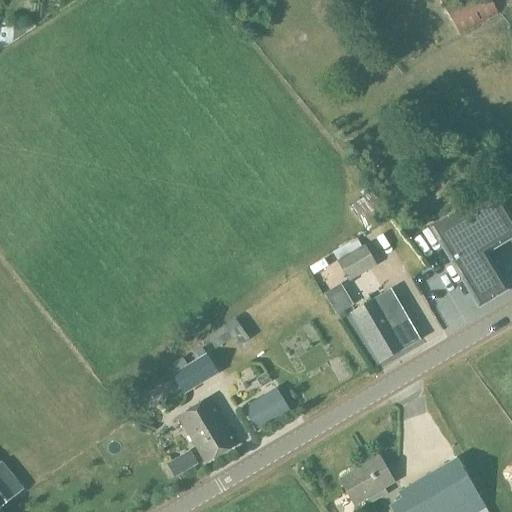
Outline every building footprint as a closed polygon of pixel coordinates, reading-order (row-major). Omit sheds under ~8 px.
[(460,37),(498,16),(489,0),(464,0),(446,11),(460,37)] [(374,191),(351,199),(360,224),(383,216),(374,191)] [(438,225),(483,304),(507,290),(486,253),(511,238),(511,218),(497,192),(438,225)] [(349,283),(377,267),(366,247),(362,249),(357,239),(332,254),(349,283)] [(345,280),(328,290),(335,303),(352,292),(345,280)] [(391,291),(351,314),(379,363),(419,340),(391,291)] [(320,329),(332,322),(317,296),(297,308),(312,334),(293,344),(315,383),(342,367),(320,329)] [(235,319),(202,342),(206,348),(212,344),(216,350),(232,339),(239,348),(250,341),(235,319)] [(184,396),(219,375),(207,355),(206,355),(203,350),(194,355),(197,361),(188,367),(183,359),(169,367),(174,375),(172,376),(184,396)] [(277,390),(243,410),(257,431),(290,412),(277,390)] [(205,465),(237,446),(209,399),(178,418),(205,465)] [(191,453),(180,460),(168,466),(176,480),(199,466),(191,453)] [(394,482),(379,458),(340,481),(354,506),(394,482)] [(456,459),(397,494),(400,500),(389,506),(392,511),(481,511),(486,509),(456,459)] [(1,464),(0,464),(0,503),(2,507),(23,490),(1,464)]
